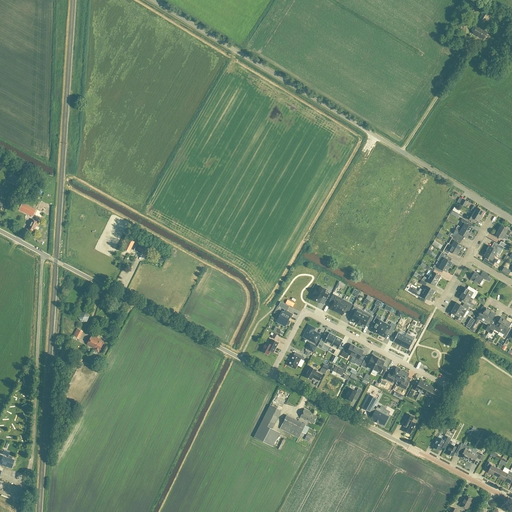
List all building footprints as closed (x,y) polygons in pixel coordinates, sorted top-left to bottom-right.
[(483,25),(491,12),(485,8),(478,21),(483,25)] [(473,33),(483,39),(487,32),(477,26),(473,33)] [(465,207),(468,202),(463,199),(460,204),(465,207)] [(23,203),(19,209),(33,216),(36,210),(23,203)] [(474,205),(473,207),(471,210),(482,217),(485,212),(474,205)] [(479,222),(482,217),(471,210),(473,212),(471,217),(467,214),(465,217),(473,222),(474,219),(479,222)] [(466,224),(467,221),(462,218),(460,221),(462,222),(459,226),(458,226),(470,233),(473,228),(466,224)] [(34,231),(34,230),(38,231),(39,228),(36,226),(37,227),(39,222),(31,219),(28,226),(29,226),(28,229),(34,231)] [(511,231),(508,230),(508,229),(500,224),(497,229),(508,236),(511,231)] [(453,234),(459,238),(462,240),(464,236),(467,238),(470,233),(458,226),(457,228),(456,228),(453,234)] [(508,236),(497,229),(494,234),(503,239),(506,234),(508,236)] [(455,239),(452,238),(449,243),(460,250),(462,245),(460,244),(454,241),(455,239)] [(134,242),(129,239),(124,249),(130,252),(134,242)] [(499,244),(506,248),(509,250),(511,247),(501,241),(499,244)] [(141,243),(137,250),(147,255),(147,254),(148,254),(150,251),(149,250),(150,247),(141,243)] [(450,251),(457,255),(460,250),(449,243),(448,243),(443,251),(448,254),(450,251)] [(489,246),(487,251),(495,255),(496,253),(499,255),(503,249),(498,246),(496,249),(489,246)] [(493,258),(495,255),(487,251),(484,256),(490,259),(488,262),(494,265),(497,260),(493,258)] [(445,258),(447,255),(442,252),(439,258),(437,260),(441,262),(449,267),(452,263),(445,258)] [(434,265),(433,267),(438,271),(439,268),(446,272),(449,267),(441,262),(438,267),(434,265)] [(431,272),(429,276),(438,281),(440,276),(433,272),(434,270),(426,265),(425,268),(431,272)] [(419,266),(416,272),(422,274),(424,268),(419,266)] [(483,278),(486,279),(488,276),(482,272),(480,275),(474,272),(470,279),(479,284),(483,278)] [(435,286),(438,281),(429,276),(427,279),(424,277),(423,279),(422,278),(422,279),(421,279),(421,277),(420,278),(418,277),(417,277),(421,280),(426,283),(427,282),(435,286)] [(326,289),(319,286),(317,289),(315,288),(312,294),(314,295),(312,299),(319,303),(322,297),(326,299),(329,293),(325,291),(326,289)] [(426,286),(423,290),(432,296),(435,291),(426,286)] [(410,292),(412,293),(421,298),(422,296),(429,301),(432,296),(423,290),(422,293),(419,291),(418,291),(413,288),(410,292)] [(473,299),(478,291),(472,288),(471,291),(465,288),(462,292),(473,299)] [(468,303),(467,305),(469,306),(472,308),(475,304),(471,302),(473,299),(462,292),(460,297),(468,303)] [(331,309),(336,312),(343,299),(333,294),(330,300),(334,302),(331,309)] [(352,304),(343,299),(336,312),(342,315),(346,308),(349,310),(352,304)] [(465,314),(466,311),(469,306),(467,305),(464,303),(462,306),(456,302),(454,307),(465,314)] [(354,321),(358,323),(364,311),(354,305),(351,313),(354,314),(350,321),(354,323),(354,321)] [(460,321),(463,316),(465,314),(454,307),(451,312),(456,315),(454,318),(460,321)] [(484,322),(491,311),(486,308),(484,311),(481,309),(473,323),(472,324),(471,326),(473,327),(475,323),(477,324),(480,319),(484,322)] [(277,314),(275,319),(288,326),(291,321),(288,320),(290,318),(291,318),(293,314),(285,309),(283,312),(282,312),(280,315),(277,314)] [(374,316),(364,311),(358,323),(361,325),(360,326),(364,328),(366,323),(367,324),(368,323),(370,324),(374,316)] [(486,330),(489,331),(492,325),(490,324),(496,314),(491,311),(484,322),(489,325),(486,330)] [(373,331),(379,334),(385,323),(380,320),(382,317),(377,315),(373,322),(376,323),(375,327),(373,331)] [(493,326),(492,325),(489,331),(492,333),(494,329),(499,332),(506,319),(501,317),(497,324),(495,323),(493,326)] [(465,327),(469,329),(474,320),(471,318),(465,327)] [(508,332),(506,331),(511,322),(506,319),(499,332),(499,331),(500,331),(500,332),(502,333),(503,333),(504,334),(502,337),(505,339),(508,332)] [(390,325),(385,323),(379,334),(385,337),(387,333),(387,334),(389,330),(393,332),(396,325),(391,322),(390,325)] [(303,336),(316,343),(320,335),(316,333),(313,332),(315,328),(309,325),(303,336)] [(76,340),(77,338),(79,339),(83,331),(77,328),(73,335),(75,336),(74,338),(76,340)] [(407,333),(408,330),(405,336),(398,333),(393,341),(400,345),(407,333)] [(329,333),(328,335),(325,340),(322,338),(318,346),(322,348),(324,344),(330,347),(336,336),(330,333),(329,333)] [(415,338),(407,333),(400,345),(409,350),(415,338)] [(98,352),(104,342),(92,335),(87,344),(95,349),(94,350),(98,352)] [(339,347),(340,346),(343,340),(336,337),(336,336),(330,347),(336,350),(334,354),(338,356),(342,348),(339,347)] [(268,355),(270,351),(273,352),(278,343),(272,340),(270,344),(267,342),(262,351),(268,355)] [(313,352),(316,346),(309,343),(307,348),(313,352)] [(352,356),(357,348),(351,344),(347,352),(344,350),(341,356),(347,359),(349,355),(352,356)] [(362,360),(359,358),(363,351),(357,348),(352,356),(355,358),(353,362),(359,366),(362,360)] [(301,359),(303,360),(305,357),(300,355),(298,358),(294,355),(288,365),(289,365),(289,366),(292,367),(295,369),(301,359)] [(373,369),(379,358),(373,355),(373,356),(372,356),(369,361),(365,359),(361,366),(367,369),(368,367),(373,369)] [(377,374),(382,377),(386,370),(381,368),(384,362),(383,362),(384,361),(379,358),(373,369),(378,372),(377,374)] [(310,367),(305,377),(311,380),(313,378),(319,381),(322,375),(316,372),(317,370),(310,367)] [(397,380),(402,371),(400,370),(400,369),(396,367),(392,375),(389,373),(386,379),(392,382),(394,378),(397,380)] [(409,374),(405,372),(404,373),(402,371),(397,380),(401,382),(399,386),(405,389),(408,383),(405,382),(409,374)] [(338,391),(341,385),(327,378),(323,386),(334,392),(335,389),(338,391)] [(421,393),(426,384),(420,380),(415,390),(420,392),(421,393)] [(426,395),(431,386),(426,384),(421,393),(420,392),(418,396),(420,397),(422,393),(426,395)] [(428,401),(430,402),(432,399),(431,398),(436,389),(431,386),(426,395),(430,397),(428,401)] [(350,388),(345,398),(352,401),(355,394),(359,396),(362,390),(358,388),(356,391),(350,388)] [(442,392),(436,389),(431,398),(432,399),(437,401),(442,392)] [(281,398),(287,401),(289,395),(284,392),(281,398)] [(379,407),(394,412),(397,404),(382,399),(379,407)] [(272,428),(274,424),(281,411),(270,405),(254,437),(270,445),(277,431),(272,428)] [(311,422),(314,423),(317,417),(310,413),(311,412),(305,409),(300,417),(311,422)] [(422,414),(431,418),(434,414),(424,409),(422,414)] [(371,419),(384,425),(388,417),(376,410),(371,419)] [(436,418),(439,419),(440,416),(435,413),(429,424),(436,427),(438,422),(435,420),(436,418)] [(298,438),(300,435),(303,437),(305,433),(306,434),(309,427),(305,425),(286,414),(283,419),(285,420),(280,428),(298,438)] [(412,421),(414,417),(407,414),(402,425),(405,426),(403,430),(410,434),(415,423),(412,421)] [(438,437),(433,446),(440,450),(442,447),(445,449),(447,446),(450,439),(445,436),(444,436),(442,440),(438,437)] [(451,444),(446,453),(453,457),(454,455),(456,452),(456,451),(459,452),(461,450),(461,449),(462,447),(460,446),(457,444),(452,441),(451,444)] [(461,456),(461,457),(467,460),(472,452),(473,449),(469,447),(466,446),(467,443),(465,442),(464,444),(462,447),(461,449),(461,450),(464,451),(461,456)] [(472,452),(467,460),(473,464),(476,458),(479,460),(482,454),(477,451),(476,454),(472,452)] [(9,455),(8,457),(3,455),(0,463),(11,467),(14,459),(12,458),(12,457),(9,455)] [(487,472),(493,475),(497,468),(491,465),(487,472)] [(502,471),(497,468),(493,475),(499,478),(502,471)] [(508,474),(502,471),(499,478),(504,481),(508,474)] [(471,502),(470,502),(472,498),(466,495),(463,501),(462,500),(459,505),(467,509),(471,502)]
